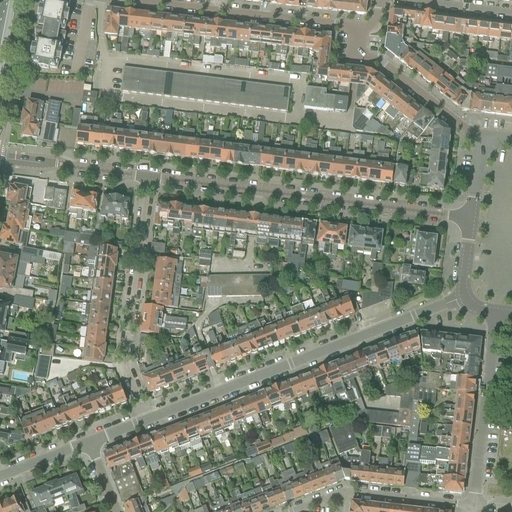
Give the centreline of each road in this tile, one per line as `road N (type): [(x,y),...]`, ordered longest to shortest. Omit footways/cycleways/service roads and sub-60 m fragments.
road 1 (residential): [(463,299),(146,420)]
road 2 (tertiary): [(469,218),(147,177)]
road 3 (residential): [(118,0),(365,30)]
road 4 (residential): [(146,420),(124,361),(147,177)]
road 5 (residential): [(473,505),(494,313)]
road 6 (residential): [(481,142),(363,51),(365,30)]
road 7 (tertiary): [(147,177),(0,158)]
road 8 (residential): [(473,505),(343,492)]
